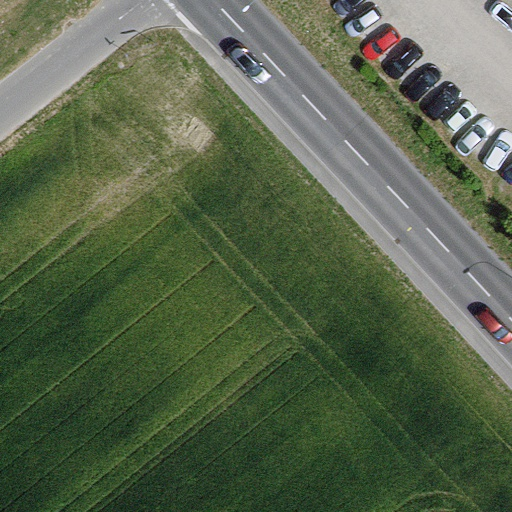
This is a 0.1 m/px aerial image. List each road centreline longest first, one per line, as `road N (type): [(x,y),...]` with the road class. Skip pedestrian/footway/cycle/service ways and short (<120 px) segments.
road 1 (secondary): [(217,0),(511,319)]
road 2 (unclassified): [(140,0),(0,112)]
